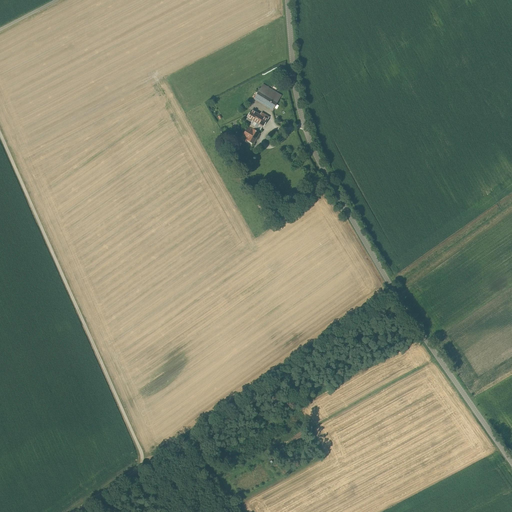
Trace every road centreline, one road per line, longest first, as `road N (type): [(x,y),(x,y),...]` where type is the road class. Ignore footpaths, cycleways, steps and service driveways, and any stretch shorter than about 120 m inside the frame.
road 1 (unclassified): [(511,464),(386,280),(316,156),(295,88),(286,0)]
road 2 (track): [(0,134),(140,450),(136,469),(75,511)]
